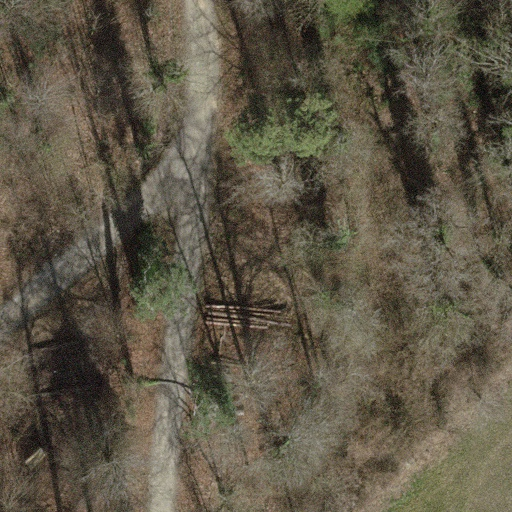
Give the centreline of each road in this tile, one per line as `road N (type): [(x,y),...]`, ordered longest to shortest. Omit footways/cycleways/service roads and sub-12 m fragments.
road 1 (track): [(178,511),(204,121)]
road 2 (track): [(0,329),(204,121)]
road 3 (track): [(204,121),(201,0)]
